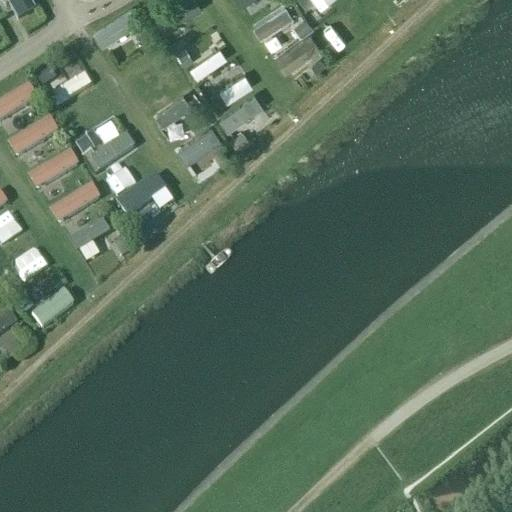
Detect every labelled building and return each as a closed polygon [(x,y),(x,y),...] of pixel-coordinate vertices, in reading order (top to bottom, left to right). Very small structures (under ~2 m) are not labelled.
[(26,0),(4,0),(16,20),(33,11),(26,0)] [(185,0),(159,11),(167,31),(206,15),(199,0),(185,0)] [(235,0),(239,8),(256,0),(235,0)] [(314,0),(323,12),(341,0),(314,0)] [(284,2),(255,25),(264,37),(293,14),(284,2)] [(129,13),(101,31),(110,45),(138,27),(129,13)] [(358,14),(337,29),(349,45),(369,29),(358,14)] [(272,52),(282,45),(275,33),(264,40),(272,52)] [(317,51),(308,36),(276,54),(284,69),(317,51)] [(189,69),(197,81),(228,60),(220,48),(189,69)] [(157,87),(174,77),(164,60),(129,81),(145,107),(163,97),(157,87)] [(217,91),(224,104),(254,89),(247,75),(217,91)] [(64,108),(91,88),(83,76),(55,96),(64,108)] [(27,87),(0,103),(0,121),(35,100),(27,87)] [(165,128),(193,107),(184,94),(155,116),(165,128)] [(68,106),(78,125),(98,115),(88,96),(68,106)] [(229,106),(235,123),(264,113),(258,96),(229,106)] [(47,121),(8,144),(17,158),(55,134),(47,121)] [(212,126),(176,148),(187,166),(223,144),(212,126)] [(128,137),(92,153),(101,173),(137,156),(128,137)] [(68,153),(29,176),(37,190),(76,167),(68,153)] [(109,182),(119,200),(140,189),(130,171),(109,182)] [(129,199),(137,210),(165,191),(157,180),(129,199)] [(88,187),(49,210),(58,224),(96,200),(88,187)] [(0,262),(32,237),(16,216),(0,228),(0,262)] [(72,243),(88,266),(101,257),(95,248),(112,236),(103,222),(72,243)] [(24,293),(54,277),(45,260),(15,275),(24,293)] [(29,314),(41,331),(76,308),(65,291),(29,314)] [(0,345),(20,334),(8,312),(0,316),(0,345)]
